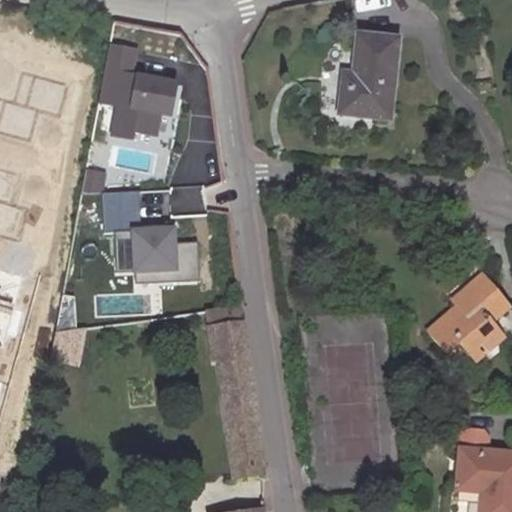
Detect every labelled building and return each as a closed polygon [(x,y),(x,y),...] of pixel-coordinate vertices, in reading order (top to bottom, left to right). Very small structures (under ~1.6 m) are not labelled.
[(402,125),(411,44),(369,40),(363,94),(353,92),(350,120),(402,125)] [(187,94),(142,86),(146,61),(120,56),(109,112),(128,116),(123,145),(143,149),(145,141),(166,145),(170,124),(181,126),(187,94)] [(107,203),(110,184),(96,181),(91,204),(107,203)] [(184,238),(152,240),(150,201),(112,203),(114,243),(125,243),(126,268),(144,267),(145,282),(186,280),(186,289),(210,287),(208,253),(185,254),(184,238)] [(144,267),(126,268),(127,283),(145,282),(144,267)] [(511,299),(492,276),(469,295),(473,302),(433,335),(450,356),(468,342),(479,356),(508,332),(511,336),(511,299)] [(186,280),(145,282),(146,294),(210,291),(210,287),(186,289),(186,280)] [(237,488),(267,484),(260,432),(243,303),(211,307),(217,370),(223,369),(237,488)] [(511,511),(511,461),(474,459),(468,510),(494,511),(493,511),(511,511)] [(376,487),(376,473),(317,473),(317,488),(376,487)]
